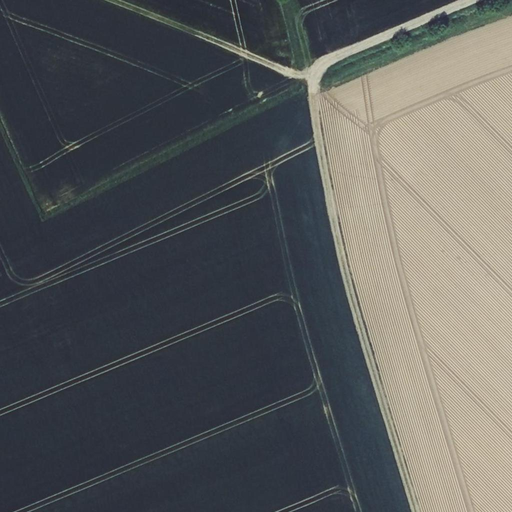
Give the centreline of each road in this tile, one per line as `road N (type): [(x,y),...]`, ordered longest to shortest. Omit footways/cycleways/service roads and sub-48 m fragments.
road 1 (track): [(308,75),(358,344),(414,511)]
road 2 (track): [(111,0),(308,75),(492,0)]
